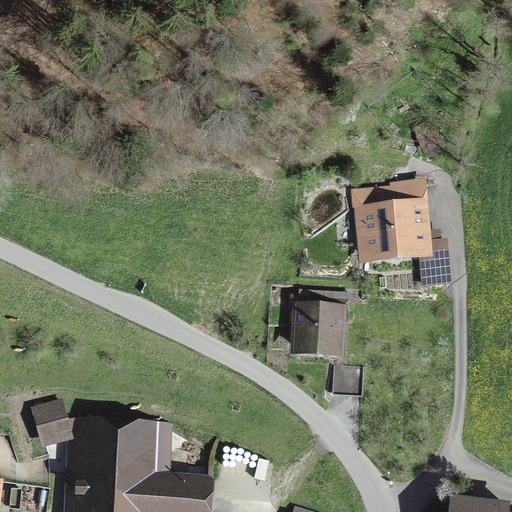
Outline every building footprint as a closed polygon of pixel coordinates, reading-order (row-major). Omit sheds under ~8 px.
[(361,206),(366,256),(424,251),(418,186),(352,192),(353,207),(361,206)] [(422,259),(425,285),(444,284),(440,246),(422,259)] [(300,297),(297,350),(338,352),(340,309),(348,309),(349,300),(300,297)] [(362,394),(363,367),(334,365),(333,392),(362,394)] [(62,402),(36,410),(43,435),(69,428),(62,402)] [(208,511),(210,478),(152,475),(154,424),(84,420),(79,511),(208,511)] [(507,511),(508,508),(452,501),(450,511),(507,511)]
